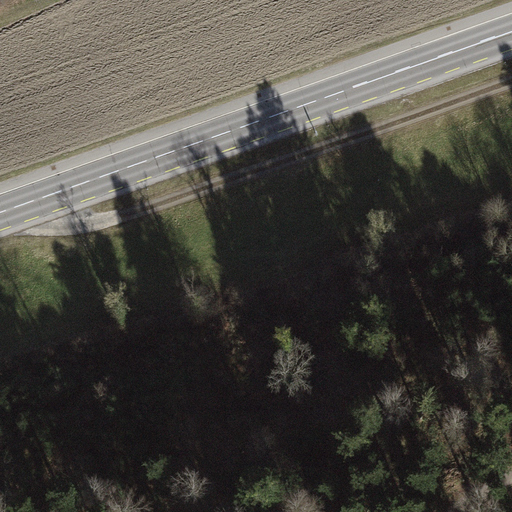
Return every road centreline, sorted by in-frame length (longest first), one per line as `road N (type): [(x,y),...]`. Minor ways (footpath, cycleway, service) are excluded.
road 1 (primary): [(0,213),(511,32)]
road 2 (track): [(511,85),(100,224),(26,203)]
